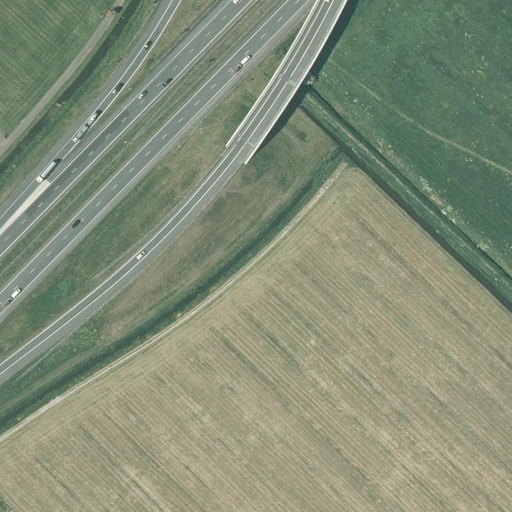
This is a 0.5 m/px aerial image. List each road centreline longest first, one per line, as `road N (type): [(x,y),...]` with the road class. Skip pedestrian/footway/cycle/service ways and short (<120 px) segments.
road 1 (motorway): [(0,370),(116,278),(189,207),(277,92),(330,0)]
road 2 (motorway): [(0,305),(299,0)]
road 3 (motorway): [(243,0),(0,248)]
road 4 (motorway): [(176,0),(110,98),(0,224)]
road 5 (track): [(511,297),(307,100)]
